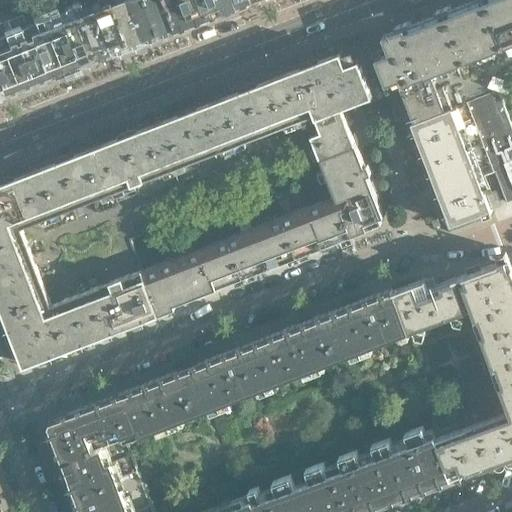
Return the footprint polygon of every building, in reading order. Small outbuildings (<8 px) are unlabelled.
[(78,63),(61,19),(54,0),(19,0),(31,30),(48,75),(78,63)] [(109,52),(91,7),(88,0),(71,0),(73,4),(94,58),(109,52)] [(139,40),(123,0),(97,0),(99,4),(91,7),(109,52),(139,40)] [(154,34),(140,0),(123,0),(139,40),(154,34)] [(169,28),(158,0),(140,0),(154,34),(169,28)] [(215,11),(211,0),(158,0),(169,28),(215,11)] [(230,5),(228,0),(211,0),(215,11),(230,5)] [(449,94),(493,77),(511,70),(511,0),(471,0),(452,8),(452,6),(451,3),(435,10),(436,12),(437,13),(412,23),(411,21),(412,21),(411,19),(394,25),(395,28),(396,27),(396,29),(386,33),(385,33),(383,34),(389,51),(376,56),(388,88),(393,86),(400,90),(404,100),(405,100),(408,110),(449,94)] [(33,81),(13,27),(3,3),(0,4),(0,85),(3,92),(33,81)] [(94,58),(73,4),(66,7),(69,16),(61,19),(78,63),(94,58)] [(48,75),(31,30),(24,33),(20,24),(13,27),(33,81),(48,75)] [(307,149),(297,124),(342,106),(373,94),(359,58),(346,63),(341,50),(128,132),(133,145),(157,207),(307,149)] [(511,123),(498,87),(496,88),(493,77),(449,94),(452,105),(480,175),(495,170),(507,201),(511,199),(511,123)] [(492,207),(480,175),(452,105),(449,94),(408,110),(412,120),(452,223),(492,207)] [(384,214),(368,172),(342,106),(297,124),(307,149),(311,159),(321,155),(323,163),(312,167),(324,198),(308,204),(323,244),(360,230),(361,234),(378,227),(384,214)] [(157,207),(133,145),(128,132),(96,144),(132,237),(133,236),(163,225),(157,207)] [(145,267),(133,236),(132,237),(96,144),(0,181),(0,298),(25,363),(177,305),(176,301),(216,285),(201,246),(145,267)] [(323,244),(308,204),(254,225),(270,265),(323,244)] [(440,225),(437,218),(431,220),(433,228),(440,225)] [(270,265),(254,225),(201,246),(216,285),(270,265)] [(511,265),(506,250),(505,250),(506,252),(499,261),(492,264),(492,263),(457,276),(468,308),(472,306),(510,410),(511,408),(511,265)] [(468,308),(457,276),(436,284),(433,276),(426,279),(425,277),(393,290),(408,331),(468,308)] [(408,331),(393,290),(391,286),(344,305),(361,349),(408,331)] [(361,349),(344,305),(328,311),(296,323),(313,368),(361,349)] [(313,368),(296,323),(248,342),(265,386),(313,368)] [(265,386),(248,342),(200,360),(217,404),(265,386)] [(217,404),(200,360),(153,378),(169,423),(217,404)] [(169,423),(153,378),(92,402),(104,434),(121,428),(123,433),(131,430),(134,436),(169,423)] [(153,511),(123,433),(121,428),(104,434),(92,402),(51,418),(48,424),(81,511),(153,511)] [(511,455),(511,408),(510,410),(466,426),(481,467),(511,455)] [(357,511),(451,478),(436,437),(435,434),(427,437),(423,426),(406,432),(410,444),(394,449),(390,438),(372,444),(377,456),(361,462),(357,450),(339,457),(343,468),(336,471),(350,511),(357,511)] [(481,467),(466,426),(436,437),(451,478),(481,467)] [(350,511),(336,471),(328,474),(324,462),(306,469),(310,480),(302,483),(313,511),(350,511)] [(313,511),(302,483),(295,486),(291,474),(273,481),(277,492),(270,495),(276,511),(313,511)] [(276,511),(270,495),(263,498),(259,486),(249,490),(252,498),(215,511),(276,511)]
